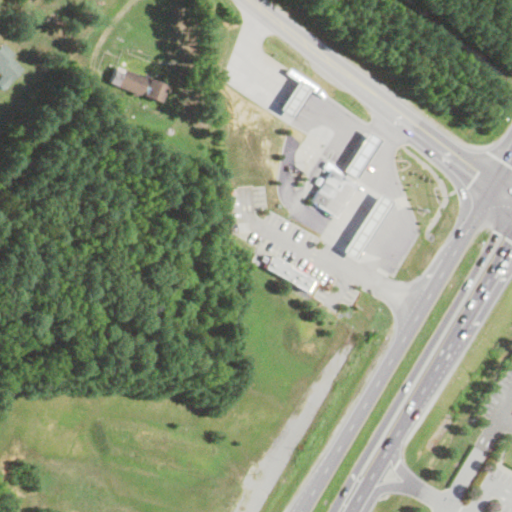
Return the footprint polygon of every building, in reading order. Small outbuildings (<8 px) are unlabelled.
[(0,89),(21,67),(0,45),(0,89)] [(112,87),(159,100),(164,82),(118,68),(112,87)] [(292,115),(308,86),(295,79),(279,108),(292,115)] [(378,138),(365,130),(340,169),(353,177),(378,138)] [(333,217),(353,182),(326,167),(306,201),(333,217)] [(339,249),(352,257),(389,201),(377,192),(339,249)] [(262,267),(304,290),(311,278),(269,255),(262,267)]
